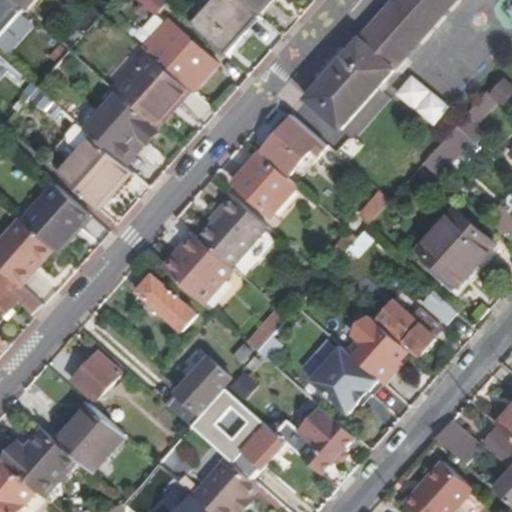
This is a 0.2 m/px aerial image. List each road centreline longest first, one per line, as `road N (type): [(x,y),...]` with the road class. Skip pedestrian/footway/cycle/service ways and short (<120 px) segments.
road 1 (residential): [(347,0),(0,395)]
road 2 (residential): [(349,511),(511,324)]
